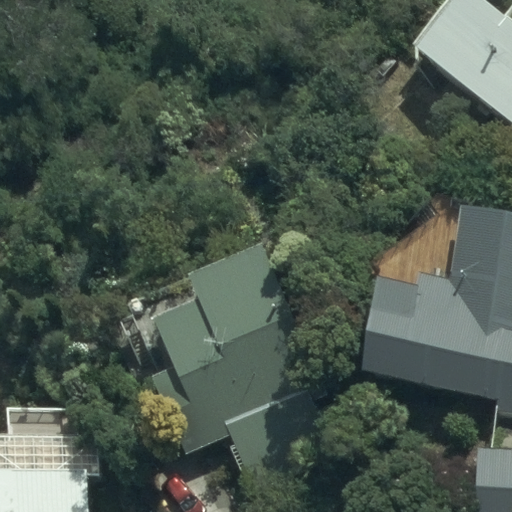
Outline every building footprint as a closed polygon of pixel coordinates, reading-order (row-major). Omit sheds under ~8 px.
[(424,68),(511,131),(511,28),(472,0),(466,0),(418,60),(425,65),(424,68)] [(390,293),(372,379),(498,406),(496,413),(511,416),(511,225),(474,217),(460,285),(432,279),(427,300),(390,293)] [(346,371),(291,249),(190,294),(199,314),(155,334),(174,375),(152,385),(184,455),(227,435),(232,444),(226,447),(243,483),(344,438),(319,383),(346,371)] [(94,511),(94,494),(35,496),(35,464),(18,452),(2,452),(0,453),(0,511),(94,511)] [(511,511),(511,455),(486,456),(486,511),(511,511)]
